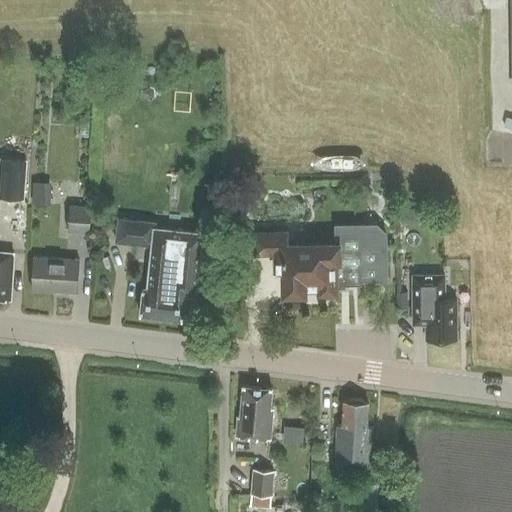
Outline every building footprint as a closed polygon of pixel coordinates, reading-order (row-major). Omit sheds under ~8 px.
[(79,77),(88,77),(88,69),(79,69),(79,77)] [(0,159),(0,164),(0,199),(26,201),(29,161),(0,159)] [(50,205),(51,183),(33,183),(32,204),(50,205)] [(231,227),(245,227),(244,190),(230,190),(231,227)] [(408,209),(399,209),(400,224),(409,223),(408,209)] [(89,233),(90,211),(72,210),(70,232),(89,233)] [(196,297),(201,235),(155,231),(155,226),(119,223),(117,246),(152,249),(149,292),(144,292),(141,318),(183,321),(185,296),(196,297)] [(388,280),(387,233),(377,224),(335,225),(336,246),(288,248),(287,234),(255,236),(256,256),(278,256),(278,266),(286,266),(287,299),(290,299),(291,301),(304,301),(304,298),(307,298),(307,293),(339,292),(339,288),(363,287),(363,281),(388,280)] [(0,300),(10,301),(14,255),(0,253),(0,300)] [(79,294),(82,263),(36,259),(33,289),(79,294)] [(457,340),(458,301),(444,300),(445,276),(416,275),(414,326),(427,327),(426,339),(457,340)] [(407,308),(407,293),(397,293),(397,308),(407,308)] [(272,443),(274,417),(272,413),(273,394),(244,392),(242,422),(239,422),(237,440),(272,443)] [(373,472),(375,435),(372,432),(373,411),(369,411),(364,406),(353,405),(346,409),(345,431),(340,431),(338,470),(373,472)] [(288,424),(286,438),(304,440),(306,426),(288,424)] [(272,496),(275,471),(253,469),(250,493),(251,493),(250,504),(270,506),(271,496),(272,496)] [(382,484),(359,483),(358,509),(380,510),(382,484)]
